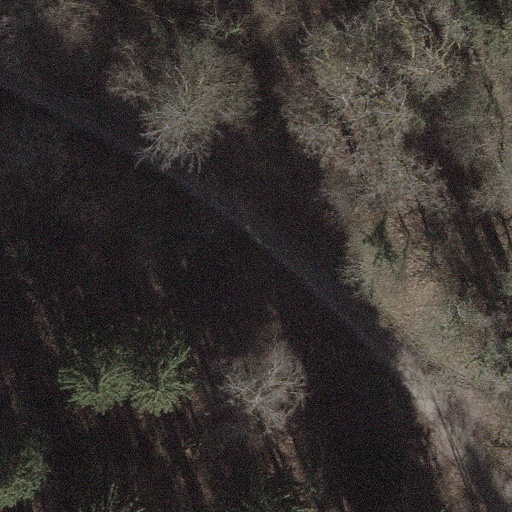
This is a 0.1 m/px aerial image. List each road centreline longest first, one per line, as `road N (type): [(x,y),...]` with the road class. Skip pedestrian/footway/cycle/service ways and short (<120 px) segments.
road 1 (track): [(0,69),(224,197),(369,332),(448,430)]
road 2 (track): [(511,394),(369,332)]
